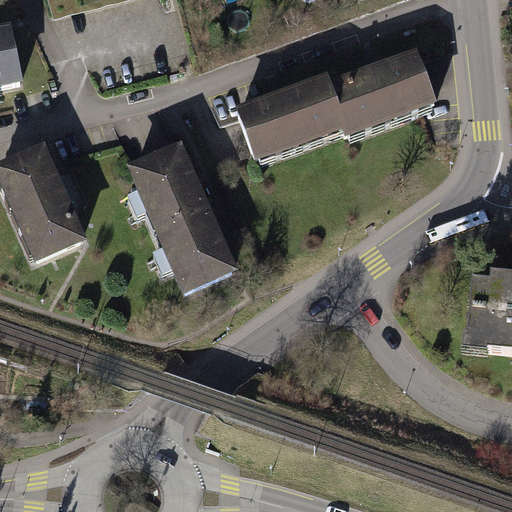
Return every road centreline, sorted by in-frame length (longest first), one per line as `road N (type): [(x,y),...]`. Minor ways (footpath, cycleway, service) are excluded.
road 1 (residential): [(454,0),(152,107),(0,138)]
road 2 (residential): [(147,451),(161,416),(342,289)]
road 3 (residential): [(511,427),(461,413),(410,376),(342,289)]
road 4 (residential): [(470,193),(486,130),(475,0)]
road 5 (residential): [(342,289),(470,193)]
